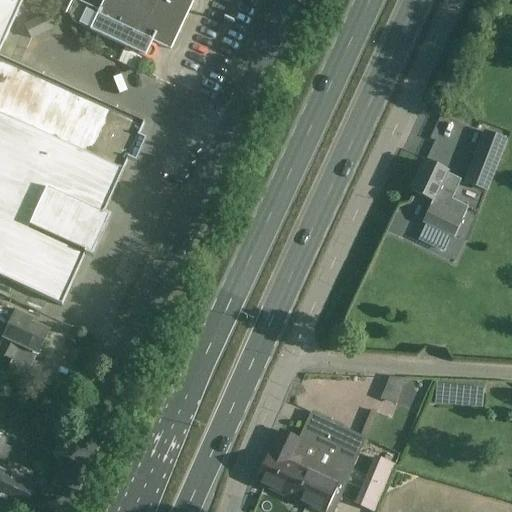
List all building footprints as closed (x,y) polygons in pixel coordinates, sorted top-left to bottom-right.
[(0,0),(0,51),(23,0),(0,0)] [(105,0),(97,16),(91,31),(145,56),(149,58),(154,57),(157,50),(156,45),(151,43),(152,42),(170,50),(193,0),(105,0)] [(52,29),(46,17),(26,27),(32,39),(52,29)] [(0,59),(0,278),(48,301),(61,307),(84,256),(92,260),(110,218),(103,215),(127,162),(135,165),(146,142),(138,138),(144,125),(0,59)] [(508,140),(484,131),(463,183),(487,193),(508,140)] [(425,163),(412,191),(433,202),(423,224),(426,225),(419,240),(445,251),(451,237),(454,238),(468,207),(452,200),(461,180),(425,163)] [(0,295),(42,315),(48,301),(0,278),(0,295)] [(14,313),(0,307),(0,322),(9,327),(0,348),(0,356),(12,361),(10,367),(23,384),(36,354),(38,355),(49,332),(31,324),(33,320),(14,312),(14,313)] [(392,373),(382,397),(413,410),(423,386),(392,373)] [(270,455),(269,455),(338,487),(344,490),(365,439),(362,437),(311,413),(298,440),(281,432),(270,455)] [(0,503),(9,508),(11,504),(24,510),(34,487),(0,470),(0,450),(4,441),(0,438),(0,503)] [(269,454),(255,483),(257,484),(296,502),(296,501),(318,511),(334,511),(344,490),(338,487),(269,455),(270,455),(269,454)] [(377,511),(395,468),(365,455),(355,478),(366,483),(356,505),(373,511),(377,511)]
